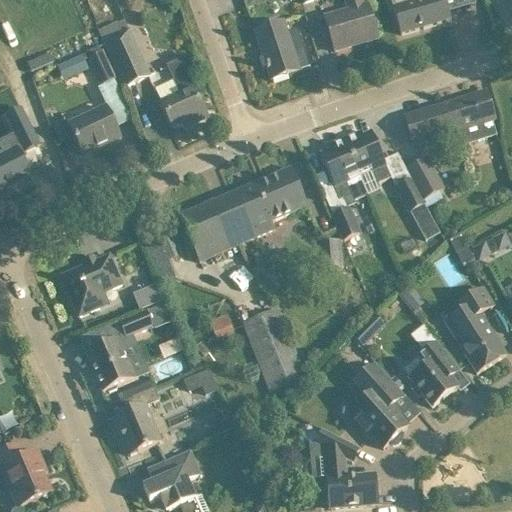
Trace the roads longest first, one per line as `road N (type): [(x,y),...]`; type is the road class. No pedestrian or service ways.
road 1 (residential): [(114,511),(2,251)]
road 2 (unclassified): [(246,142),(511,57)]
road 3 (unclassified): [(2,251),(246,142)]
road 4 (residential): [(406,511),(402,479),(474,409),(511,385)]
road 5 (unclassified): [(246,142),(198,0)]
